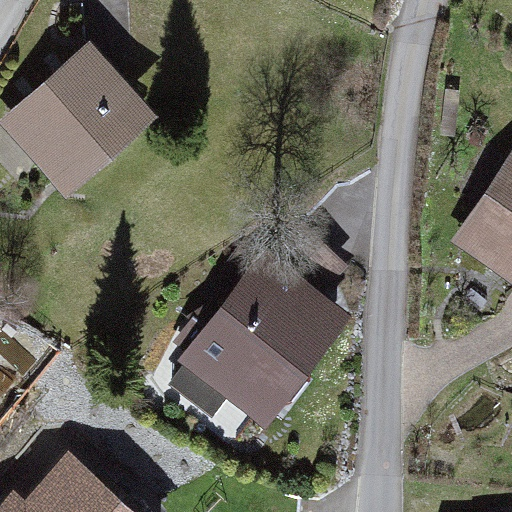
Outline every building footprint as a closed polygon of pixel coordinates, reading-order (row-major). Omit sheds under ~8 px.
[(157,109),(90,36),(0,117),(0,121),(66,193),(157,109)] [(511,143),(451,233),(511,273),(511,143)] [(346,319),(261,254),(164,382),(211,418),(235,386),(273,414),(346,319)] [(0,318),(0,352),(16,329),(0,318)] [(145,511),(70,444),(8,511),(145,511)]
